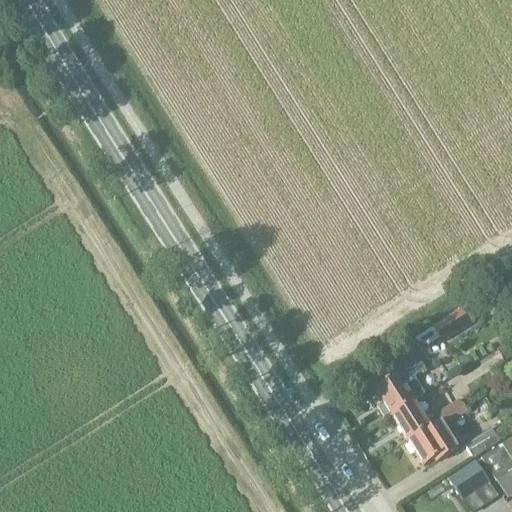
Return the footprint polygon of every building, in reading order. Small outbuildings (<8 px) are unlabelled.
[(432,328),(441,342),(472,323),(463,309),(432,328)] [(410,340),(419,354),(437,341),(428,328),(410,340)] [(511,341),(497,351),(504,362),(511,356),(511,341)] [(389,415),(411,402),(423,395),(412,378),(423,371),(416,359),(392,373),(394,376),(373,389),(389,415)] [(450,421),(460,415),(465,412),(458,400),(443,409),(450,421)] [(438,421),(434,415),(431,411),(421,417),(411,402),(389,415),(405,441),(427,428),(437,421),(438,421)] [(441,427),(450,421),(443,409),(434,415),(438,421),(441,427)] [(427,428),(405,441),(421,467),(431,461),(433,464),(444,457),(455,450),(448,438),(437,421),(427,428)] [(462,446),(470,460),(498,443),(489,429),(462,446)] [(511,471),(511,465),(511,463),(500,446),(480,459),(495,482),(511,471)] [(475,511),(496,499),(481,475),(473,463),(446,481),(466,511),(475,511)] [(511,500),(511,471),(495,484),(509,503),(511,500)] [(407,511),(443,511),(440,503),(428,508),(423,495),(404,503),(407,511)]
